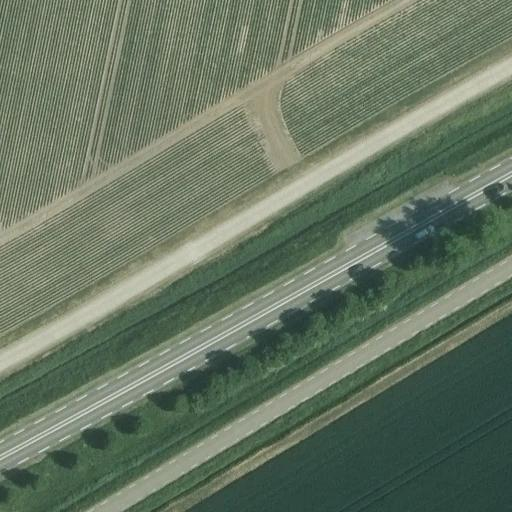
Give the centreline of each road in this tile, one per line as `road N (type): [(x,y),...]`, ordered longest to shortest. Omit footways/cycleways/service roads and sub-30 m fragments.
road 1 (unclassified): [(0,358),(511,69)]
road 2 (primary): [(511,175),(0,458)]
road 3 (unclassified): [(101,511),(511,268)]
